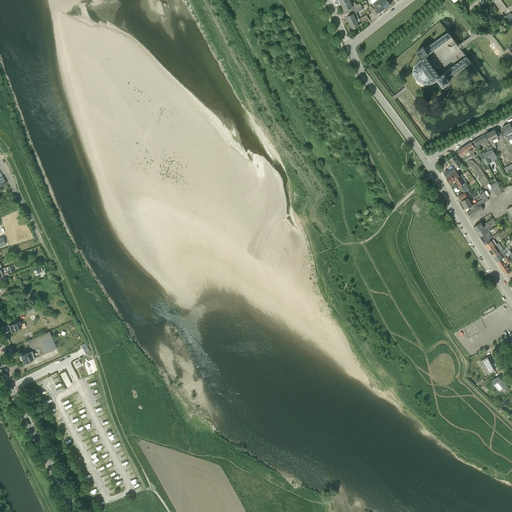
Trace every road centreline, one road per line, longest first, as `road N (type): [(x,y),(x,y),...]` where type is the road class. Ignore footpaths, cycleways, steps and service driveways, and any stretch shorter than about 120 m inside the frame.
road 1 (tertiary): [(73,511),(0,361)]
road 2 (tertiary): [(503,284),(427,163)]
road 3 (tertiary): [(427,163),(349,46)]
